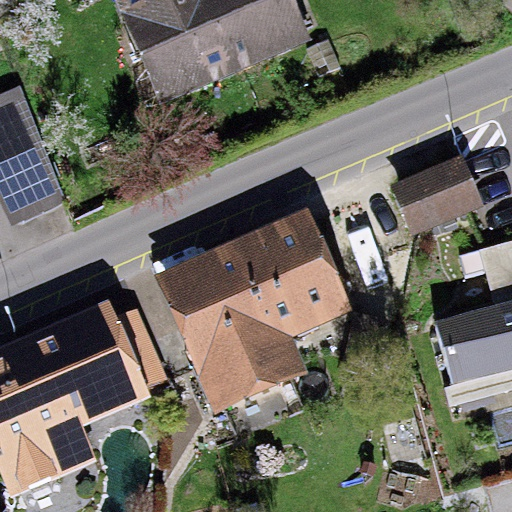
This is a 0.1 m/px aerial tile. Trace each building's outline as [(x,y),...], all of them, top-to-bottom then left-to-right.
[(124,0),(164,94),(296,38),(279,0),(124,0)] [(458,171),(399,194),(414,233),(473,210),(458,171)] [(307,235),(168,295),(218,408),(292,376),(273,332),(337,304),(307,235)] [(511,313),(442,333),(456,386),(511,370),(511,313)] [(385,327),(354,320),(342,373),(373,380),(385,327)] [(136,393),(106,325),(36,356),(35,353),(0,368),(0,452),(18,493),(61,474),(44,436),(69,425),(68,424),(136,393)]
